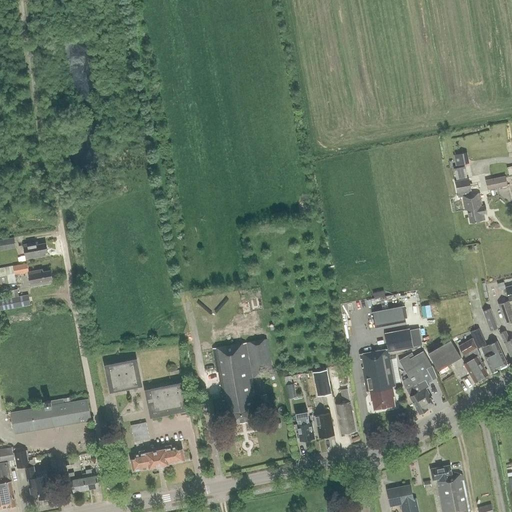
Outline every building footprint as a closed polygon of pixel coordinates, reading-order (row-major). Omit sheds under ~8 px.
[(465,154),(454,156),(456,165),(467,163),(465,154)] [(465,167),(454,169),(456,180),(467,178),(465,167)] [(505,177),(486,181),(488,189),(507,185),(505,177)] [(480,193),(470,195),(469,191),(471,191),(469,179),(455,181),(458,197),(462,196),(465,210),(467,210),(470,223),(485,220),(484,214),(487,214),(485,206),(482,206),(480,193)] [(44,253),(48,253),(46,243),(38,245),(37,242),(23,245),(26,259),(45,256),(44,253)] [(28,272),(27,264),(0,268),(0,284),(16,282),(15,275),(28,272)] [(49,281),(53,280),(51,270),(43,272),(42,270),(28,272),(31,287),(50,283),(49,281)] [(0,300),(0,311),(30,305),(28,295),(18,297),(17,294),(7,295),(8,299),(0,300)] [(511,311),(508,301),(498,304),(505,325),(511,322),(511,311)] [(425,316),(432,315),(430,304),(423,305),(425,316)] [(402,307),(373,312),(376,327),(404,321),(402,307)] [(483,311),(484,313),(486,317),(485,318),(490,331),(497,328),(490,308),(483,311)] [(414,348),(413,347),(422,345),(419,328),(410,330),(410,329),(385,334),(388,350),(360,355),(367,392),(370,392),(372,401),(374,410),(395,406),(393,397),(394,397),(393,388),(396,387),(389,353),(414,348)] [(511,339),(510,340),(506,331),(500,334),(511,360),(511,339)] [(464,364),(475,382),(487,375),(483,367),(485,366),(480,358),(481,357),(472,338),(458,346),(468,362),(464,364)] [(253,378),(273,374),(266,339),(265,339),(264,339),(249,342),(246,342),(249,356),(248,356),(246,343),(243,343),(242,342),(216,347),(216,348),(212,348),(213,349),(212,349),(222,400),(224,400),(227,412),(229,412),(231,423),(240,422),(245,421),(254,419),(252,407),(254,407),(252,395),(255,395),(248,360),(250,360),(253,378)] [(450,340),(428,353),(438,370),(460,357),(450,340)] [(497,342),(492,344),(482,348),(485,354),(484,355),(492,372),(498,369),(507,365),(497,342)] [(425,406),(432,403),(429,398),(430,397),(426,389),(430,387),(427,383),(433,380),(427,369),(432,366),(423,351),(410,359),(408,355),(399,360),(409,377),(403,381),(404,383),(403,384),(410,396),(420,414),(427,410),(425,406)] [(105,365),(110,392),(142,386),(136,359),(105,365)] [(313,372),(318,396),(331,394),(326,370),(313,372)] [(145,390),(150,417),(186,410),(181,383),(145,390)] [(285,385),(288,398),(296,397),(293,384),(285,385)] [(341,434),(356,431),(350,401),(347,389),(340,390),(342,403),(336,404),(341,434)] [(267,394),(260,396),(261,407),(268,406),(267,394)] [(11,412),(15,434),(92,421),(88,399),(71,402),(70,397),(40,403),(40,407),(11,412)] [(296,413),(298,424),(297,424),(300,442),(315,440),(312,421),(309,422),(308,411),(296,413)] [(319,438),(334,435),(330,413),(315,416),(319,438)] [(131,426),(134,441),(149,438),(146,423),(131,426)] [(182,449),(177,450),(176,446),(135,454),(136,459),(131,460),(134,471),(150,467),(150,468),(169,464),(185,460),(182,449)] [(0,508),(7,507),(7,508),(16,506),(11,481),(7,461),(14,460),(12,447),(0,449),(0,508)] [(33,499),(48,496),(44,476),(36,478),(32,460),(28,460),(26,450),(14,453),(17,467),(25,466),(26,468),(25,468),(27,479),(29,479),(33,499)] [(72,458),(64,460),(66,466),(73,465),(72,458)] [(443,511),(469,511),(462,475),(452,477),(450,465),(430,469),(433,481),(436,480),(438,486),(443,511)] [(86,470),(86,473),(82,473),(83,478),(85,490),(99,487),(97,476),(92,477),(91,469),(86,470)] [(85,490),(83,478),(75,480),(74,473),(69,473),(70,481),(71,480),(73,492),(85,490)] [(418,511),(415,498),(413,498),(410,485),(387,490),(390,506),(400,503),(402,511),(418,511)] [(478,508),(478,511),(500,511),(497,502),(478,508)]
